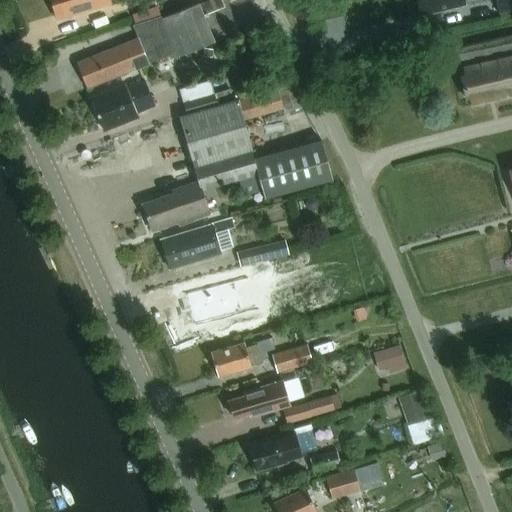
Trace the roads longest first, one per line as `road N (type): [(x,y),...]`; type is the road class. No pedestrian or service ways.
road 1 (residential): [(267,0),(366,201),(491,511)]
road 2 (tertiary): [(200,511),(0,64)]
